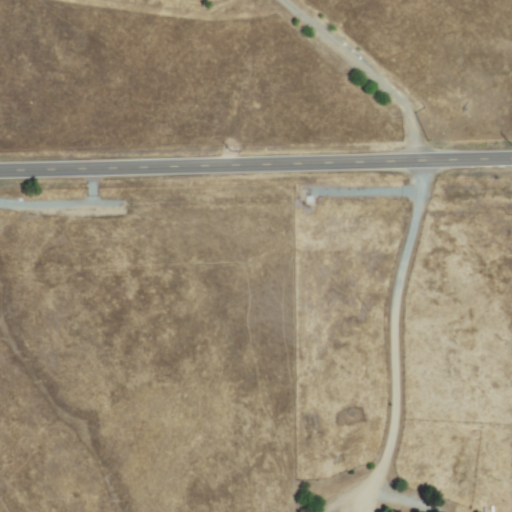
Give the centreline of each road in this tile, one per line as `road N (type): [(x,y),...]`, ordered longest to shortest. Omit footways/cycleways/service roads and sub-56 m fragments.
road 1 (tertiary): [(0,171),(511,155)]
road 2 (track): [(273,0),(369,75),(397,112),(416,158)]
